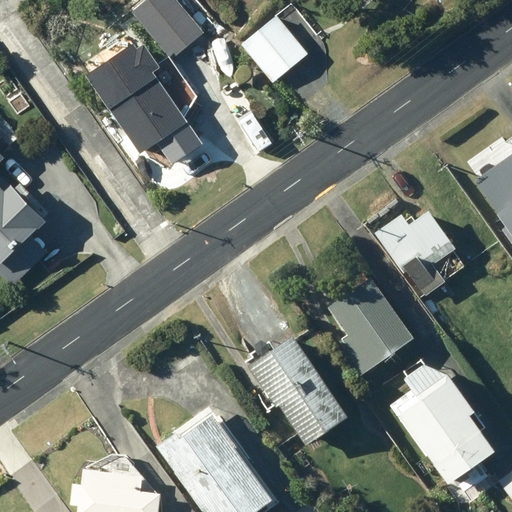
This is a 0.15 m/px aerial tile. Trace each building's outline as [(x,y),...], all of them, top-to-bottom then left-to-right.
[(179,0),(153,0),(137,14),(176,61),(208,35),(179,0)] [(313,56),(282,19),(248,47),(279,85),(313,56)] [(145,49),(98,80),(149,157),(197,126),(186,109),(197,102),(179,75),(168,82),(165,78),(171,74),(156,50),(149,55),(145,49)] [(18,70),(3,79),(24,114),(39,105),(18,70)] [(511,224),(508,228),(511,233),(511,157),(485,177),(511,215),(511,224)] [(463,246),(439,209),(419,222),(413,213),(384,232),(409,269),(414,265),(432,292),(451,279),(440,261),(463,246)] [(347,246),(356,257),(363,251),(354,240),(347,246)] [(422,334),(378,275),(336,307),(354,332),(338,343),(363,378),(422,334)] [(358,412),(304,333),(258,364),(284,402),(288,400),(316,441),(358,412)] [(428,391),(432,397),(412,412),(461,479),(509,445),(484,411),(488,408),(459,369),(428,391)] [(188,428),(168,442),(217,511),(260,511),(283,496),(224,411),(192,433),(188,428)] [(85,504),(84,511),(166,511),(168,491),(150,489),(151,473),(91,467),(89,482),(79,481),(76,503),(85,504)]
